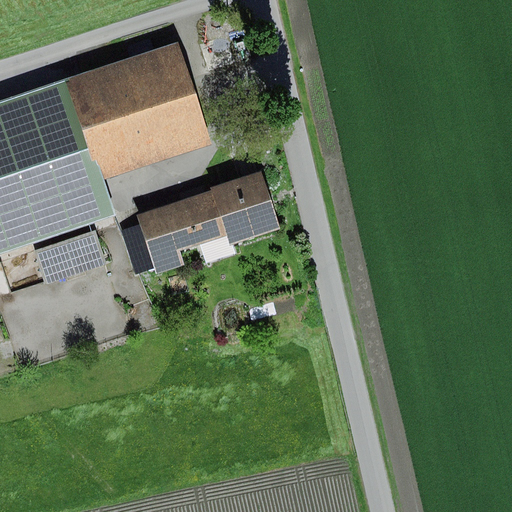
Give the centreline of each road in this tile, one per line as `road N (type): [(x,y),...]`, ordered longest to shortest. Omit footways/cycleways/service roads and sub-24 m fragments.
road 1 (unclassified): [(380,511),(265,0)]
road 2 (residential): [(0,69),(218,0)]
